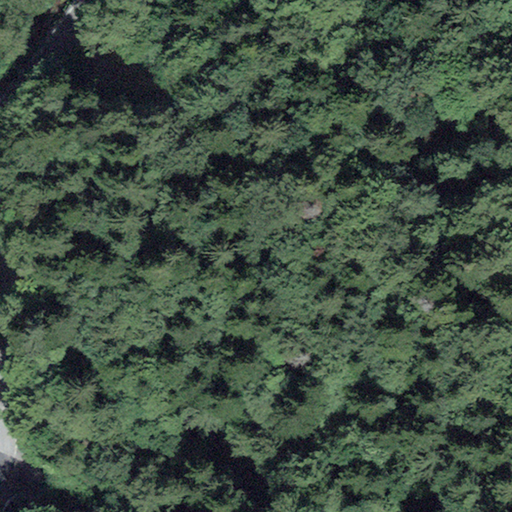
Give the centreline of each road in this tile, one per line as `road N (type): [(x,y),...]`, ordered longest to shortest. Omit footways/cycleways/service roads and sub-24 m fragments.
road 1 (unclassified): [(0,439),(15,384),(0,192)]
road 2 (unclassified): [(0,132),(12,100),(33,85),(94,0)]
